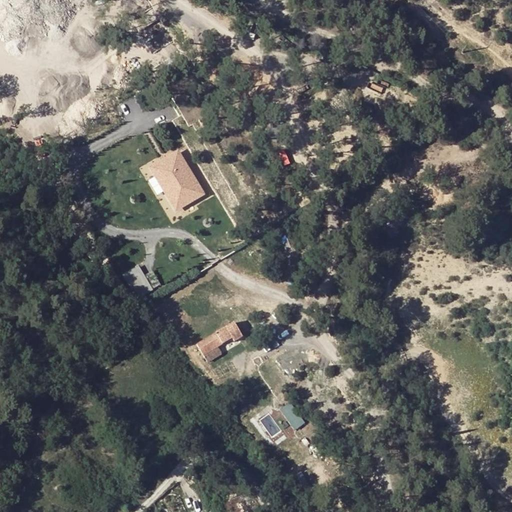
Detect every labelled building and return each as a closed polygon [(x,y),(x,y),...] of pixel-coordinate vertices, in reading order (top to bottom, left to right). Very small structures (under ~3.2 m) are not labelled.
[(179,169),(184,180),(200,172),(194,162),(190,163),(179,169)] [(139,298),(155,289),(141,265),(125,273),(139,298)] [(224,342),(219,334),(201,345),(206,353),(224,342)] [(293,402),(283,408),(296,430),(306,425),(293,402)] [(301,489),(309,485),(304,474),(296,478),(301,489)]
